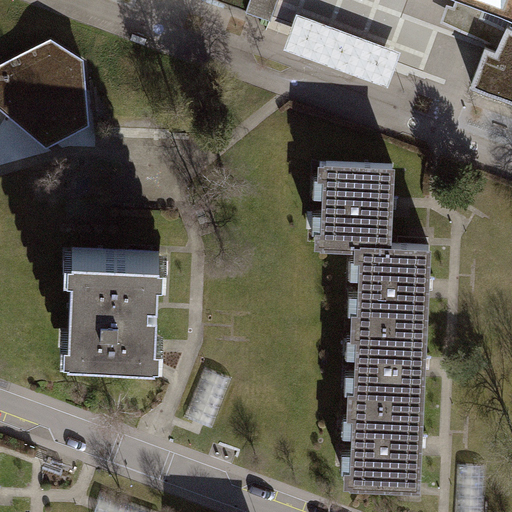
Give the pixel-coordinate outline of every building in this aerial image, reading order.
[(278,0),(250,0),(246,11),(271,20),(278,0)] [(440,21),(498,47),(508,24),(511,13),(475,0),(455,0),(453,6),(446,3),(440,21)] [(511,0),(475,0),(511,13),(511,0)] [(401,50),(296,12),(283,47),(389,85),(401,50)] [(472,83),(511,98),(511,26),(508,24),(498,47),(496,49),(486,46),(472,83)] [(52,37),(0,63),(0,108),(47,146),(88,124),(84,58),(52,37)] [(394,163),(320,161),(317,236),(354,238),(391,239),(394,163)] [(147,238),(53,239),(57,345),(148,343),(147,238)] [(354,238),(351,309),(427,311),(430,240),(354,238)] [(351,309),(348,389),(424,392),(427,311),(351,309)] [(348,389),(345,480),(421,483),(424,392),(348,389)] [(457,511),(489,511),(489,473),(458,473),(457,511)] [(102,495),(98,511),(162,511),(163,508),(102,495)]
